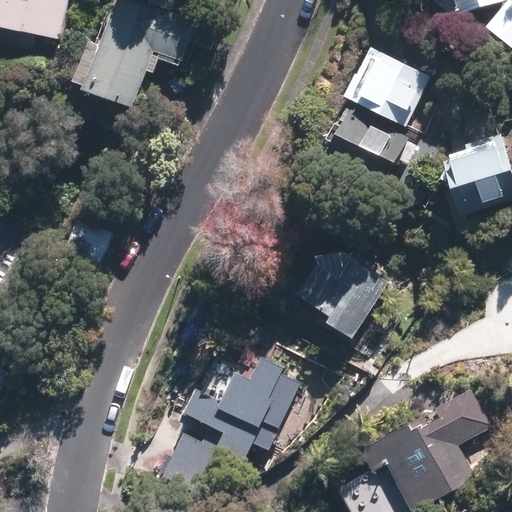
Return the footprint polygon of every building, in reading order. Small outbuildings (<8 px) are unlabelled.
[(0,0),(0,46),(31,52),(34,38),(58,42),(65,0),(0,0)] [(198,28),(126,0),(117,0),(82,92),(131,110),(153,54),(183,66),(198,28)] [(496,0),(453,0),(459,15),(498,3),(496,0)] [(511,5),(509,3),(487,30),(511,49),(511,5)] [(367,52),(344,98),(403,128),(427,81),(367,52)] [(346,112),(323,157),(381,186),(403,140),(346,112)] [(449,164),(442,166),(458,217),(511,199),(511,177),(499,137),(464,148),(466,154),(447,160),(449,164)] [(419,144),(395,193),(420,205),(444,156),(419,144)] [(53,247),(0,218),(0,317),(13,324),(53,247)] [(111,238),(77,222),(63,252),(98,267),(111,238)] [(351,341),(382,288),(343,266),(332,284),(315,274),(300,299),(328,315),(323,324),(351,341)] [(185,436),(167,475),(223,501),(250,442),(269,451),(300,383),(282,375),(286,366),(260,355),(248,381),(233,374),(215,366),(202,395),(196,392),(185,417),(221,433),(213,449),(185,436)] [(468,391),(356,453),(368,473),(383,465),(408,511),(410,511),(474,477),(456,444),(488,427),(468,391)]
